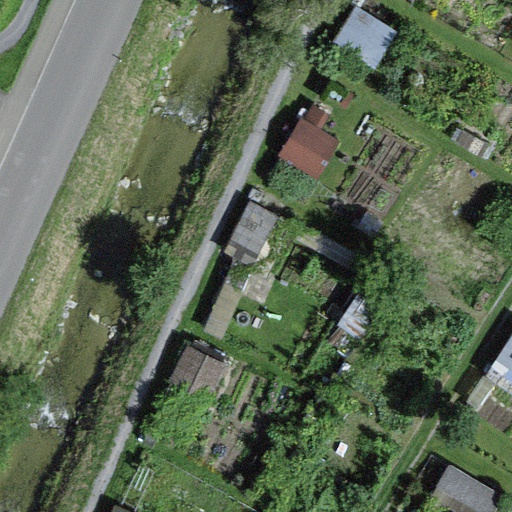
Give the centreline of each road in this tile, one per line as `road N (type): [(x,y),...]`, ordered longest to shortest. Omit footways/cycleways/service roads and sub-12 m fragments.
road 1 (tertiary): [(106,0),(0,233)]
road 2 (track): [(386,511),(511,304)]
